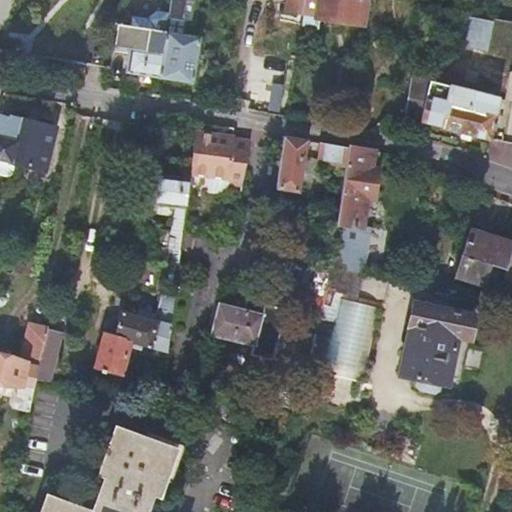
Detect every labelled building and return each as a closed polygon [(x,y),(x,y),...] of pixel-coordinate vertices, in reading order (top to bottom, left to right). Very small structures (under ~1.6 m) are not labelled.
[(165,33),(182,36),(185,20),(190,21),(193,1),(189,0),(170,0),(168,15),(165,33)] [(287,0),(286,11),(304,14),(305,0),(287,0)] [(305,0),(304,14),(301,28),(318,30),(320,19),(363,24),(366,0),(305,0)] [(126,73),(157,78),(165,33),(168,15),(155,13),(147,20),(145,30),(116,26),(116,28),(113,51),(113,53),(129,55),(126,73)] [(493,22),(461,16),(456,44),(488,50),(493,22)] [(182,36),(165,33),(157,78),(192,84),(199,39),(182,36)] [(442,128),(488,140),(499,99),(411,77),(405,117),(442,126),(442,128)] [(0,161),(19,166),(43,172),(54,130),(8,119),(7,120),(0,118),(0,161)] [(227,184),(241,187),(248,144),(234,142),(234,139),(194,134),(189,174),(227,179),(227,184)] [(284,138),(275,190),(298,195),(307,142),(284,138)] [(344,168),(347,149),(320,145),(317,163),(344,168)] [(372,196),(378,155),(347,149),(344,168),(330,266),(329,268),(361,274),(368,225),(360,224),(365,195),(372,196)] [(0,177),(8,180),(12,177),(13,171),(17,172),(19,166),(0,161),(0,177)] [(150,260),(177,264),(181,236),(187,182),(152,177),(149,203),(174,207),(170,231),(154,228),(150,260)] [(511,245),(469,232),(454,279),(485,288),(491,267),(505,272),(503,278),(511,281),(511,245)] [(28,277),(35,250),(19,246),(11,275),(28,277)] [(329,268),(328,276),(338,278),(336,289),(349,292),(353,272),(329,268)] [(334,292),(324,289),(320,304),(330,307),(334,292)] [(379,309),(339,299),(322,373),(333,376),(328,392),(346,397),(351,380),(361,384),(379,309)] [(259,314),(217,304),(209,336),(252,346),(249,356),(271,362),(284,310),(262,304),(259,314)] [(473,317),(414,305),(399,375),(417,379),(415,387),(419,392),(434,396),(440,392),(441,384),(445,385),(447,379),(455,338),(468,341),(473,317)] [(155,322),(169,326),(171,310),(156,307),(155,316),(155,322)] [(129,344),(165,353),(169,326),(155,322),(155,316),(137,311),(136,317),(120,312),(115,339),(103,335),(94,370),(121,376),(129,344)] [(20,384),(33,387),(35,382),(35,380),(43,344),(45,333),(26,328),(19,361),(0,357),(0,393),(9,396),(10,397),(14,394),(16,384),(20,385),(20,384)] [(468,341),(455,338),(447,379),(459,382),(468,341)] [(43,344),(35,380),(48,383),(57,347),(43,344)] [(12,408),(28,412),(33,387),(20,384),(20,385),(16,384),(14,394),(10,397),(9,396),(8,403),(12,408)] [(175,452),(119,430),(102,475),(108,477),(94,511),(88,511),(48,496),(42,511),(146,511),(153,495),(159,497),(175,452)]
